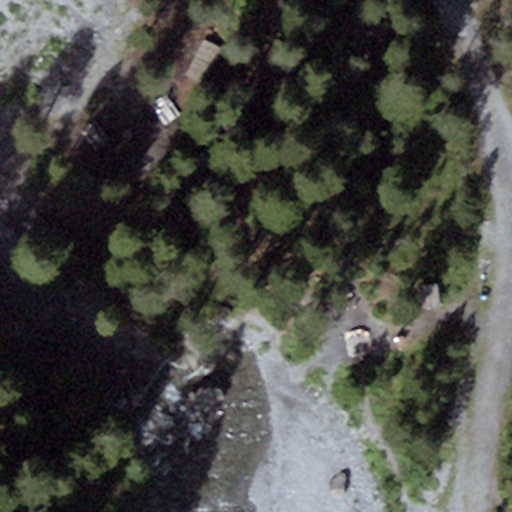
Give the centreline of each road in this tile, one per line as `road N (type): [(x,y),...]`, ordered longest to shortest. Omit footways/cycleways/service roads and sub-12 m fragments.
road 1 (track): [(484,511),(511,297)]
road 2 (track): [(511,148),(491,67),(453,0)]
